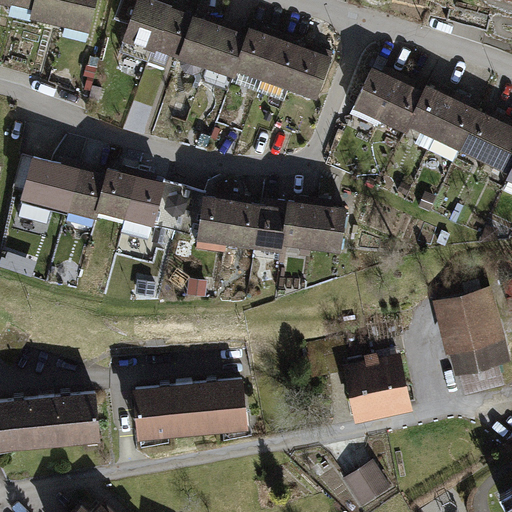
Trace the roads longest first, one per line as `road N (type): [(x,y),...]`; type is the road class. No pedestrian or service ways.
road 1 (residential): [(477,408),(0,497)]
road 2 (residential): [(0,88),(117,136),(221,164),(307,164),(361,20)]
road 3 (residential): [(361,20),(511,74)]
